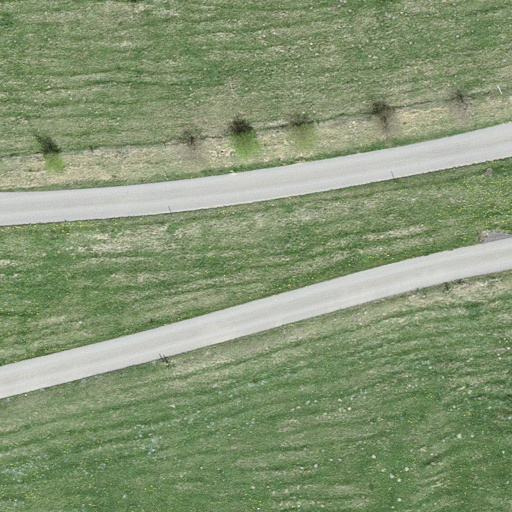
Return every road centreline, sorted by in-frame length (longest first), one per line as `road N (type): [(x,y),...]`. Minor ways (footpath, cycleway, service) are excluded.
road 1 (track): [(511,248),(297,291),(0,367)]
road 2 (track): [(511,136),(229,186),(0,204)]
